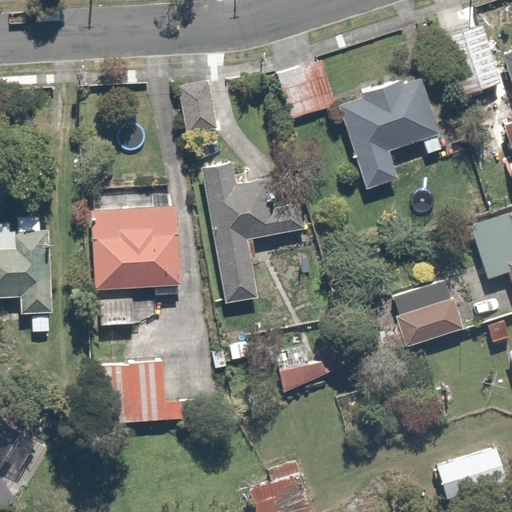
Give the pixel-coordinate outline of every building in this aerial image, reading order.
[(476,95),(478,42),(430,40),(428,93),(476,95)] [(511,172),(496,177),(505,207),(511,205),(511,55),(486,64),(508,129),(486,136),(496,168),(511,162),(511,172)] [(303,69),(250,90),(269,136),(322,114),(303,69)] [(199,90),(157,96),(164,145),(206,139),(199,90)] [(356,109),(322,119),(346,200),(378,191),(369,163),(429,145),(413,92),(391,98),(389,92),(354,102),(356,109)] [(218,175),(173,182),(195,315),(240,308),(231,252),(293,242),(288,212),(261,216),(256,189),(221,195),(218,175)] [(164,211),(82,215),(86,297),(168,293),(164,211)] [(496,284),(504,307),(511,304),(511,221),(457,240),(474,291),(496,284)] [(39,323),(35,239),(26,239),(26,228),(3,229),(4,241),(0,240),(0,312),(5,313),(6,325),(39,323)] [(332,248),(311,252),(314,269),(335,266),(332,248)] [(470,297),(377,328),(387,359),(480,328),(470,297)] [(511,328),(497,333),(505,359),(483,366),(492,393),(511,386),(511,328)] [(30,330),(15,330),(15,346),(30,346),(30,330)] [(484,339),(464,341),(462,355),(484,354),(484,339)] [(266,381),(266,410),(318,389),(314,375),(266,381)] [(153,376),(84,378),(86,438),(172,436),(171,413),(155,414),(153,376)] [(511,413),(492,418),(497,435),(511,431),(511,413)] [(473,455),(414,471),(423,506),(482,491),(473,455)] [(223,501),(225,511),(284,511),(276,471),(244,478),(247,495),(223,501)]
